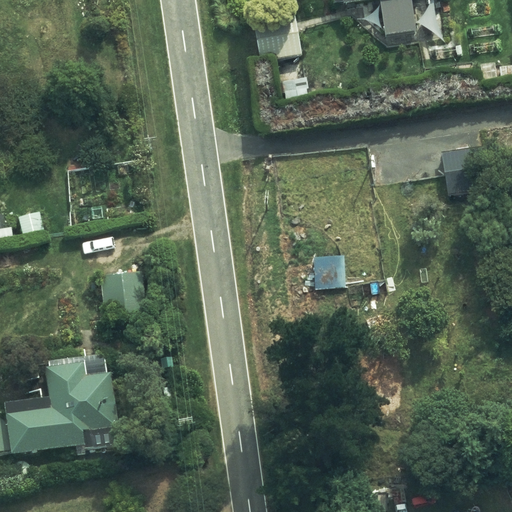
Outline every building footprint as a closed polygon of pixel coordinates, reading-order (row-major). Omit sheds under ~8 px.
[(427,2),(426,0),(342,0),(345,14),(381,8),(387,42),(417,37),(412,4),(427,2)] [(303,62),(295,13),(254,19),(260,67),(303,62)] [(483,153),(442,160),(449,201),(489,195),(483,153)] [(148,318),(143,277),(102,283),(108,323),(148,318)] [(0,458),(13,457),(13,463),(86,452),(86,456),(120,451),(117,434),(121,434),(112,381),(109,381),(106,362),(50,371),(51,377),(46,377),(51,406),(9,413),(9,411),(0,412),(0,458)]
